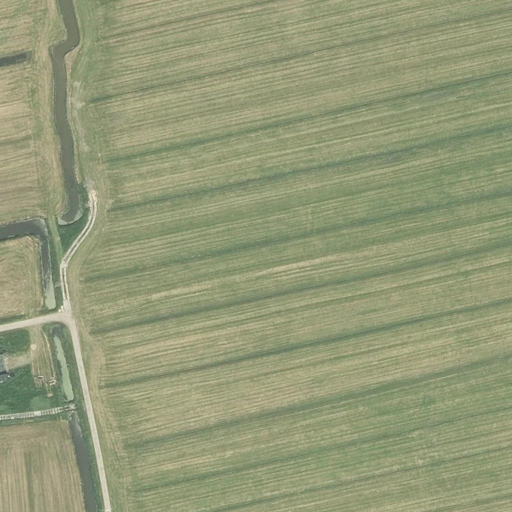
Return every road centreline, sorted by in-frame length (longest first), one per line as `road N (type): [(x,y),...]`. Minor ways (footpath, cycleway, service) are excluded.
road 1 (track): [(108,511),(70,315),(0,328)]
road 2 (track): [(70,315),(63,267),(93,216),(89,188)]
